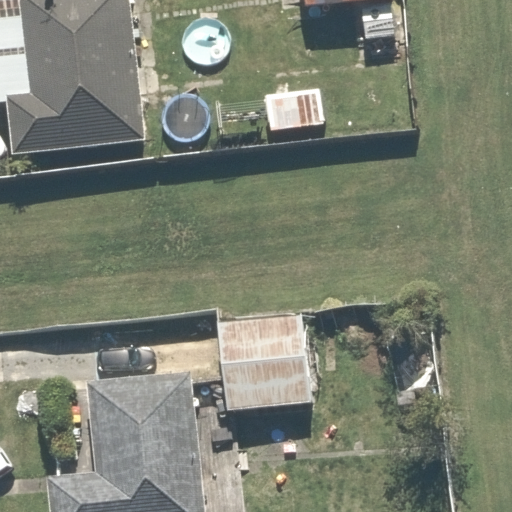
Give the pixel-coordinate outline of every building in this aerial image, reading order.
[(387,0),(300,0),(302,36),(389,31),(387,0)] [(0,178),(141,172),(134,11),(0,17),(0,111),(29,110),(29,128),(0,129),(0,178)] [(406,65),(358,69),(363,124),(411,121),(406,65)] [(302,348),(212,353),(217,438),(306,433),(302,348)] [(188,511),(187,404),(77,406),(79,500),(30,501),(29,511),(188,511)]
